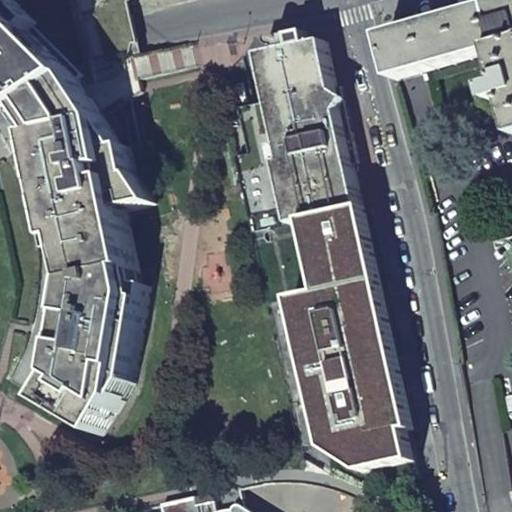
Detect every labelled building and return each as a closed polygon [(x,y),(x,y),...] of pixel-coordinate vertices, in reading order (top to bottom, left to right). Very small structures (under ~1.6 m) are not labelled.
[(79,80),(82,78),(77,73),(80,72),(36,27),(38,24),(14,0),(5,0),(0,7),(0,85),(5,91),(26,113),(79,80)] [(511,3),(389,39),(400,83),(502,54),(511,50),(511,3)] [(359,165),(342,89),(338,89),(328,43),(313,47),(310,34),(294,38),(294,40),(287,42),(286,40),(283,38),(279,38),(275,41),(274,46),(277,49),(282,50),(283,53),(264,57),(274,103),(284,148),(276,150),(280,166),(282,166),(296,227),(311,223),(365,212),(355,166),(359,165)] [(511,50),(502,54),(510,82),(502,84),(504,93),(501,93),(505,106),(511,104),(511,50)] [(62,238),(69,237),(80,284),(133,274),(140,271),(127,213),(145,209),(132,149),(126,151),(92,100),(79,80),(26,113),(39,127),(47,137),(60,195),(53,197),(62,238)] [(246,190),(243,198),(248,203),(249,204),(257,235),(296,227),(282,166),(280,166),(276,150),(284,148),(274,103),(253,107),(242,110),(244,117),(242,113),(239,111),(233,113),(231,115),(231,120),(232,122),(235,124),(246,123),(253,156),(239,158),(246,190)] [(419,431),(371,211),(365,212),(311,223),(327,296),(328,303),(306,308),(336,448),(374,472),(393,468),(419,462),(412,433),(419,431)] [(257,236),(305,455),(346,479),(374,472),(336,448),(306,308),(328,303),(327,296),(311,223),(296,227),(257,236)] [(80,284),(76,301),(69,300),(65,330),(72,331),(64,378),(49,403),(104,437),(136,384),(151,288),(143,287),(140,271),(133,274),(80,284)] [(393,468),(396,486),(423,480),(419,462),(393,468)] [(252,511),(247,509),(239,507),(236,511),(221,511),(219,502),(211,497),(167,507),(167,511),(252,511)]
